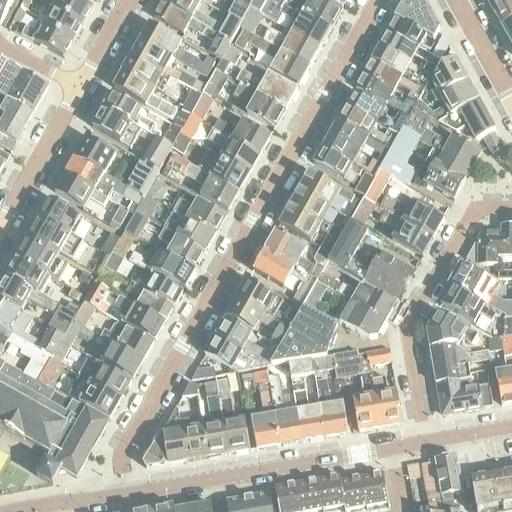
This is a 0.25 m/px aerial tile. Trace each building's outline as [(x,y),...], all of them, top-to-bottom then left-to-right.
[(0,0),(0,26),(14,0),(0,0)] [(83,26),(93,9),(77,0),(57,0),(53,8),(83,26)] [(190,0),(163,0),(161,4),(214,33),(219,25),(197,13),(201,6),(190,0)] [(254,1),(252,0),(228,0),(233,3),(234,0),(236,0),(228,16),(241,23),(249,9),(254,1)] [(268,0),(253,0),(254,1),(249,9),(260,15),(268,0)] [(276,0),(284,5),(331,31),(342,11),(323,0),(309,0),(307,4),(301,0),(276,0)] [(406,0),(395,20),(425,37),(426,36),(434,41),(439,31),(422,0),(406,0)] [(511,0),(485,0),(502,29),(511,23),(511,0)] [(228,47),(230,43),(219,36),(214,33),(161,4),(153,18),(184,36),(187,29),(211,42),(215,43),(209,54),(221,61),(228,47)] [(331,31),(284,5),(279,14),(296,24),(291,32),(320,49),(331,31)] [(74,43),(83,26),(53,8),(49,6),(44,14),(48,17),(43,25),(74,43)] [(238,28),(243,31),(251,36),(252,35),(263,17),(260,15),(249,9),(241,23),(238,28)] [(13,21),(19,25),(25,14),(18,11),(13,21)] [(238,28),(241,23),(228,16),(227,17),(229,18),(219,36),(230,43),(238,28)] [(395,20),(387,35),(439,64),(447,49),(438,44),(431,57),(427,55),(430,49),(421,45),(425,37),(395,20)] [(74,43),(43,25),(40,23),(34,33),(25,28),(21,37),(33,43),(64,60),(74,43)] [(511,23),(502,29),(511,47),(511,23)] [(149,25),(141,41),(181,63),(206,78),(211,69),(200,63),(201,61),(178,49),(182,42),(149,25)] [(269,71),(299,88),(310,68),(263,42),(252,35),(251,36),(243,31),(234,46),(243,51),(247,44),(275,61),(269,71)] [(269,31),(263,42),(310,68),(320,49),(291,32),(287,41),(269,31)] [(432,77),(439,64),(387,35),(379,48),(410,65),(414,57),(426,64),(422,72),(432,77)] [(443,37),(438,44),(447,49),(448,48),(443,37)] [(179,67),(181,63),(141,41),(132,57),(171,79),(188,88),(202,96),(202,94),(206,87),(180,73),(180,74),(168,68),(170,63),(175,66),(176,65),(179,67)] [(241,55),(228,47),(221,61),(215,71),(227,77),(227,76),(223,74),(228,65),(234,68),(241,55)] [(424,92),(432,77),(422,72),(419,77),(407,70),(410,65),(379,48),(371,62),(424,92)] [(132,57),(123,72),(155,91),(162,95),(171,79),(132,57)] [(467,81),(455,60),(440,68),(431,84),(435,91),(431,94),(435,100),(437,104),(439,103),(437,98),(467,81)] [(0,61),(0,96),(33,114),(48,87),(21,72),(0,61)] [(416,105),(417,103),(424,92),(371,62),(363,76),(394,93),(397,87),(410,94),(407,100),(416,105)] [(215,71),(206,87),(202,94),(218,103),(222,96),(217,94),(227,77),(215,71)] [(235,82),(240,85),(286,111),(297,91),(268,74),(263,82),(242,71),(235,82)] [(151,97),(155,91),(123,72),(114,89),(143,107),(170,122),(176,111),(151,97)] [(407,121),(413,111),(416,105),(407,100),(404,106),(398,103),(391,99),(394,93),(363,76),(356,90),(394,111),(399,114),(398,116),(407,121)] [(416,112),(431,121),(439,125),(479,103),(467,81),(437,98),(439,103),(437,104),(435,100),(426,107),(426,108),(416,112)] [(275,130),(286,111),(240,85),(233,96),(250,105),(245,114),(275,130)] [(184,107),(193,111),(202,96),(188,88),(186,93),(190,95),(184,107)] [(147,134),(154,138),(158,140),(161,136),(153,132),(156,127),(138,117),(141,111),(111,93),(102,109),(141,131),(147,134)] [(399,136),(402,130),(407,121),(398,116),(394,123),(385,118),(388,113),(354,93),(346,108),(377,125),(385,130),(388,125),(400,131),(398,136),(399,136)] [(218,104),(218,103),(202,94),(202,96),(193,111),(189,119),(200,125),(204,117),(212,121),(217,111),(210,107),(213,101),(218,104)] [(0,148),(11,154),(33,114),(0,96),(0,113),(5,117),(0,125),(0,148)] [(417,103),(416,105),(413,111),(416,112),(426,108),(426,107),(417,103)] [(483,139),(486,144),(495,139),(492,134),(494,129),(479,103),(439,125),(456,134),(467,128),(475,143),(483,139)] [(182,131),(189,119),(193,111),(184,107),(173,126),(182,131)] [(337,122),(390,152),(399,136),(398,136),(388,131),(384,137),(373,131),(377,125),(346,108),(337,122)] [(131,150),(141,131),(102,109),(92,128),(131,150)] [(418,144),(433,151),(470,173),(481,153),(452,136),(448,144),(429,133),(428,134),(425,133),(431,121),(416,112),(413,111),(407,121),(402,130),(420,140),(418,144)] [(189,143),(200,125),(189,119),(182,131),(179,137),(189,143)] [(212,131),(259,158),(271,137),(242,121),(236,130),(218,120),(212,131)] [(372,159),(372,160),(382,166),(390,152),(337,122),(330,136),(360,153),(364,147),(380,155),(376,162),(372,159)] [(162,142),(173,148),(179,137),(182,131),(173,126),(171,125),(162,142)] [(402,130),(399,136),(390,152),(382,166),(379,171),(391,177),(408,187),(416,172),(406,167),(418,144),(420,140),(402,130)] [(224,151),(220,160),(248,177),(259,158),(212,131),(206,141),(224,151)] [(366,173),(365,174),(375,180),(379,171),(382,166),(372,160),(366,169),(364,168),(366,164),(357,159),(360,153),(330,136),(322,150),(362,173),(363,172),(366,173)] [(179,137),(173,148),(172,150),(184,157),(191,144),(189,143),(179,137)] [(159,172),(172,150),(173,148),(162,142),(158,140),(154,138),(141,161),(159,172)] [(496,138),(495,139),(486,144),(485,144),(492,156),(491,156),(491,157),(503,150),(503,149),(502,150),(496,138)] [(85,139),(74,159),(104,176),(115,156),(85,139)] [(358,179),(362,173),(322,150),(314,165),(344,182),(349,174),(358,179)] [(454,202),(470,173),(433,151),(419,177),(425,180),(423,185),(454,202)] [(0,173),(9,157),(0,152),(0,173)] [(204,189),(199,197),(228,213),(238,195),(193,169),(172,157),(162,176),(167,178),(171,170),(204,189)] [(199,158),(193,169),(238,195),(248,177),(220,160),(216,167),(199,158)] [(64,176),(109,201),(113,193),(121,197),(139,208),(145,199),(126,188),(104,176),(74,159),(64,176)] [(126,188),(145,199),(146,196),(155,179),(159,172),(141,161),(126,188)] [(374,208),(391,177),(379,171),(375,180),(364,198),(362,201),(374,208)] [(308,174),(298,191),(330,209),(337,196),(350,204),(354,197),(340,189),(340,191),(308,174)] [(364,198),(375,180),(365,174),(355,193),(364,198)] [(64,176),(54,193),(84,211),(90,201),(104,209),(109,201),(64,176)] [(146,196),(159,203),(168,186),(155,179),(146,196)] [(323,222),(330,209),(298,191),(289,208),(320,226),(322,222),(323,222)] [(149,222),(159,203),(146,196),(145,199),(139,208),(136,214),(149,222)] [(379,211),(384,213),(432,240),(444,220),(412,202),(408,210),(386,197),(379,211)] [(50,200),(40,218),(74,237),(84,220),(50,200)] [(179,201),(174,211),(215,235),(226,216),(197,200),(192,208),(179,201)] [(362,201),(350,223),(368,233),(369,232),(362,228),(374,208),(362,201)] [(120,207),(109,227),(118,232),(129,212),(120,207)] [(318,231),(327,236),(332,227),(323,222),(322,222),(320,226),(289,208),(279,226),(310,244),(318,231)] [(205,254),(215,235),(174,211),(163,230),(205,254)] [(422,258),(432,240),(384,213),(379,223),(395,233),(391,240),(422,258)] [(136,214),(125,233),(138,240),(149,222),(136,214)] [(74,237),(40,218),(31,234),(33,239),(72,262),(83,243),(74,237)] [(350,223),(332,256),(328,263),(398,302),(414,272),(379,252),(368,273),(357,266),(358,265),(353,261),(368,233),(350,223)] [(333,226),(332,227),(327,236),(327,237),(335,242),(341,231),(333,226)] [(481,235),(467,260),(478,267),(507,267),(507,260),(511,260),(511,227),(501,227),(501,235),(481,235)] [(170,248),(166,256),(194,273),(205,254),(163,230),(158,240),(170,248)] [(276,232),(264,252),(317,282),(321,274),(328,263),(332,256),(319,248),(313,261),(316,266),(315,268),(301,260),(307,249),(276,232)] [(126,261),(138,240),(125,233),(121,241),(116,248),(113,254),(126,261)] [(110,235),(106,243),(116,248),(121,241),(110,235)] [(27,242),(16,260),(50,279),(60,261),(27,242)] [(110,259),(113,254),(116,248),(106,243),(100,253),(110,259)] [(151,271),(185,289),(194,273),(166,256),(153,249),(146,261),(133,253),(129,262),(150,274),(151,271)] [(303,308),(316,284),(317,282),(264,252),(253,272),(284,289),(290,278),(302,285),(292,303),(303,308)] [(116,275),(123,262),(112,256),(105,269),(116,275)] [(41,297),(50,279),(16,260),(6,277),(41,297)] [(463,267),(452,287),(500,314),(503,316),(503,320),(511,320),(511,315),(511,294),(511,281),(510,302),(503,302),(491,295),(496,286),(463,267)] [(511,281),(511,271),(497,272),(497,281),(511,281)] [(88,286),(92,279),(83,274),(79,281),(88,286)] [(317,282),(316,284),(345,301),(385,324),(396,305),(361,286),(356,293),(321,274),(317,282)] [(134,276),(129,285),(131,286),(143,293),(142,294),(154,302),(155,300),(173,310),(183,293),(153,276),(149,284),(134,276)] [(0,288),(0,300),(21,313),(28,302),(36,307),(36,306),(54,316),(47,327),(50,329),(65,338),(73,324),(77,317),(66,311),(41,297),(6,277),(0,288)] [(248,282),(237,300),(291,330),(292,327),(303,308),(292,303),(284,318),(277,314),(283,302),(248,282)] [(85,304),(95,309),(105,315),(109,308),(102,304),(108,293),(95,285),(85,304)] [(140,300),(135,308),(165,324),(173,310),(155,300),(154,302),(142,294),(143,293),(131,286),(127,293),(140,300)] [(498,318),(500,314),(452,287),(441,306),(474,325),(479,315),(492,322),(495,316),(498,318)] [(78,304),(82,297),(72,291),(68,298),(78,304)] [(165,324),(135,308),(119,298),(114,307),(133,318),(128,326),(155,342),(165,324)] [(0,328),(21,341),(34,320),(21,313),(0,300),(0,328)] [(270,343),(280,349),(291,330),(237,300),(227,317),(253,333),(258,324),(275,333),(270,343)] [(385,324),(345,301),(334,320),(369,340),(377,339),(385,324)] [(70,304),(66,311),(77,317),(81,310),(70,304)] [(81,310),(77,317),(73,324),(83,330),(95,309),(85,304),(81,310)] [(280,349),(270,368),(288,364),(312,360),(326,358),(337,326),(325,319),(303,308),(292,327),(291,330),(280,349)] [(426,331),(430,351),(453,346),(455,360),(465,358),(465,356),(473,355),(473,351),(465,352),(459,348),(463,341),(472,346),(477,336),(437,313),(427,331),(426,331)] [(226,320),(215,340),(266,369),(270,368),(280,349),(270,343),(265,352),(248,342),(252,335),(226,320)] [(503,337),(510,336),(511,320),(503,320),(503,337)] [(73,324),(65,338),(62,343),(70,347),(78,334),(108,352),(102,363),(133,381),(142,363),(100,340),(83,330),(73,324)] [(105,331),(100,340),(142,363),(153,345),(119,325),(114,326),(109,334),(105,331)] [(53,359),(26,343),(21,341),(0,328),(0,355),(1,354),(3,354),(8,344),(22,351),(20,355),(31,361),(27,368),(18,363),(15,370),(39,384),(51,362),(53,359)] [(65,338),(50,329),(42,343),(30,336),(26,343),(53,359),(62,343),(65,338)] [(430,351),(436,385),(469,379),(467,365),(489,362),(488,354),(502,351),(505,371),(495,373),(501,407),(511,404),(511,346),(510,336),(503,337),(491,340),(487,352),(473,355),(465,356),(465,358),(455,360),(453,346),(430,351)] [(215,340),(205,357),(231,372),(236,363),(246,368),(247,372),(266,369),(215,340)] [(70,347),(62,343),(53,359),(51,362),(63,369),(71,373),(121,401),(131,383),(104,368),(99,376),(84,368),(82,372),(63,361),(70,347)] [(389,351),(367,355),(370,367),(391,364),(389,351)] [(332,357),(335,371),(336,381),(358,378),(361,397),(352,399),(358,433),(380,430),(372,381),(370,367),(367,355),(358,356),(357,352),(332,357)] [(319,374),(335,371),(332,357),(326,358),(312,360),(315,376),(315,379),(320,378),(319,374)] [(288,364),(291,380),(315,376),(312,360),(288,364)] [(58,395),(39,384),(0,361),(0,427),(24,441),(24,440),(50,454),(46,461),(45,460),(43,464),(43,463),(37,473),(38,474),(36,477),(53,486),(59,475),(65,473),(76,480),(108,423),(58,395)] [(54,385),(63,369),(51,362),(39,384),(58,395),(62,389),(54,385)] [(197,371),(191,381),(216,377),(215,368),(197,371)] [(252,419),(257,451),(279,447),(268,378),(266,372),(241,377),(242,383),(253,381),(254,389),(258,388),(263,417),(252,419)] [(110,420),(121,401),(71,373),(65,383),(86,395),(81,404),(110,420)] [(279,376),(268,378),(279,447),(303,443),(297,411),(285,413),(279,376)] [(384,378),(372,381),(380,430),(402,426),(396,393),(387,394),(384,378)] [(471,388),(469,379),(436,385),(441,418),(482,411),(482,410),(492,409),(488,386),(479,387),(479,386),(471,388)] [(218,397),(228,456),(250,452),(245,420),(235,422),(232,400),(230,400),(227,380),(216,383),(218,397)] [(316,383),(320,407),(326,439),(348,435),(343,404),(331,405),(326,381),(316,383)] [(303,443),(326,439),(320,407),(308,409),(304,384),(293,386),(297,411),(303,443)] [(177,409),(176,411),(185,463),(207,460),(201,427),(200,419),(205,419),(202,402),(197,404),(194,385),(189,385),(177,409)] [(210,426),(201,427),(207,460),(228,456),(218,397),(206,399),(210,426)] [(164,467),(185,463),(176,411),(162,435),(143,465),(146,470),(164,467)] [(456,458),(434,461),(434,462),(443,511),(458,511),(457,511),(454,511),(452,495),(463,493),(456,458)] [(407,466),(409,480),(422,478),(427,511),(443,511),(434,462),(420,465),(420,464),(407,466)] [(511,511),(511,473),(497,476),(503,511),(511,511)] [(389,511),(383,475),(361,479),(366,511),(389,511)] [(503,511),(497,476),(471,480),(476,511),(503,511)] [(323,511),(344,511),(340,483),(340,478),(318,482),(323,511)] [(366,511),(361,479),(340,483),(344,511),(366,511)] [(323,511),(318,482),(296,485),(301,511),(323,511)] [(278,511),(301,511),(296,485),(275,489),(278,511)] [(272,511),(269,495),(226,503),(227,511),(272,511)]
